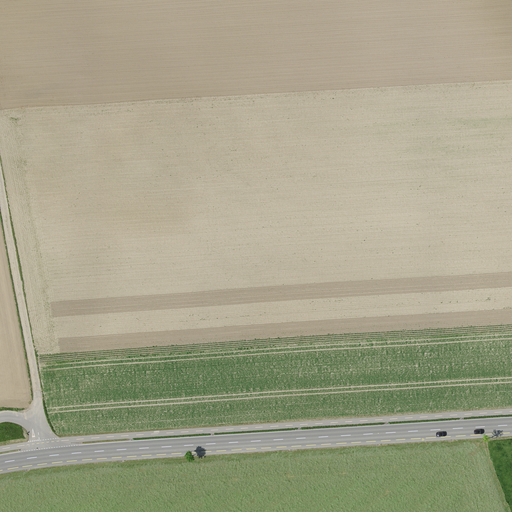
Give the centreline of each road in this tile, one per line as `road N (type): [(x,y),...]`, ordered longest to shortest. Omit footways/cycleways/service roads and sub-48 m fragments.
road 1 (secondary): [(46,456),(511,425)]
road 2 (track): [(40,425),(0,180)]
